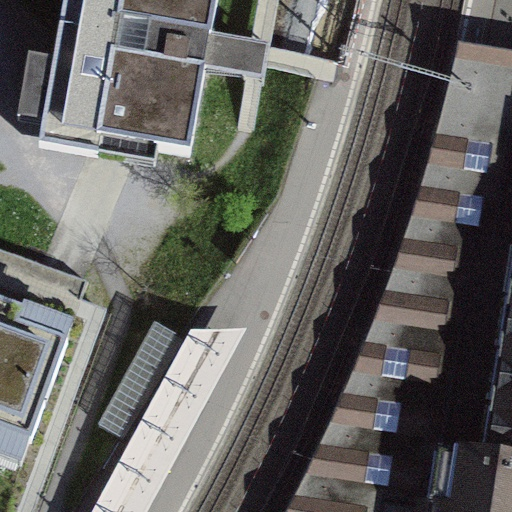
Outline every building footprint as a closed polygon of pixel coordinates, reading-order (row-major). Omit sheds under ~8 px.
[(67,0),(41,139),(187,165),(209,50),(217,0),(67,0)] [(387,511),(409,396),(440,396),(465,238),(490,242),(506,140),(511,140),(511,64),(459,59),(394,291),(328,452),(295,511),(387,511)] [(440,396),(511,407),(511,140),(506,140),(490,242),(465,238),(440,396)] [(0,450),(13,455),(58,340),(0,317),(0,450)] [(151,511),(248,332),(191,330),(96,511),(151,511)] [(511,511),(511,407),(440,396),(409,396),(387,511),(511,511)]
